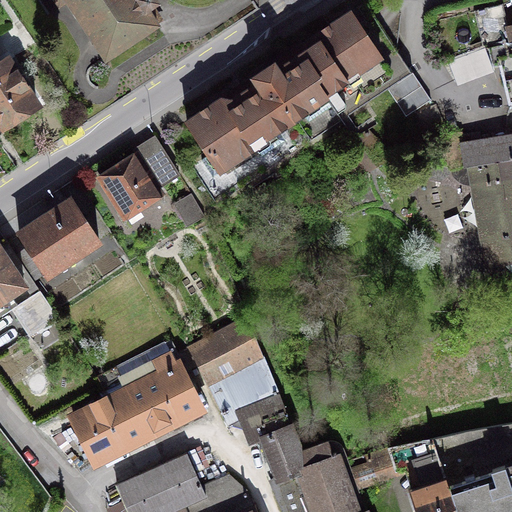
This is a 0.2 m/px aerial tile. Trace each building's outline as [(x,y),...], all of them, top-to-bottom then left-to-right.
[(62,0),(66,0),(105,58),(157,24),(146,9),(158,1),(156,0),(57,0),(59,3),(62,0)] [(207,189),(217,203),(387,89),(412,72),(397,50),(398,39),(392,43),(366,4),(362,3),(186,121),(209,154),(191,166),(204,184),(198,188),(201,192),(207,189)] [(485,47),(486,47),(502,44),(511,41),(507,27),(502,4),(474,11),(483,45),(484,44),(485,47)] [(511,41),(502,44),(505,56),(499,57),(509,103),(511,102),(511,43),(511,41)] [(484,44),(483,45),(447,58),(455,80),(492,66),(486,47),(485,47),(484,44)] [(0,123),(36,101),(8,58),(0,63),(0,123)] [(431,106),(412,72),(387,89),(399,119),(416,112),(431,106)] [(431,106),(416,112),(426,137),(447,128),(436,104),(431,106)] [(348,140),(359,171),(389,153),(368,129),(348,140)] [(511,135),(481,141),(480,133),(462,135),(461,133),(440,137),(442,150),(451,168),(469,165),(511,158),(511,135)] [(150,156),(167,182),(179,174),(163,148),(150,156)] [(123,214),(160,191),(149,174),(154,171),(146,159),(141,162),(136,155),(100,178),(123,214)] [(511,158),(469,165),(487,257),(511,252),(511,158)] [(8,242),(16,237),(20,234),(46,275),(99,240),(71,198),(19,233),(7,241),(8,242)] [(8,242),(32,279),(40,274),(16,237),(8,242)] [(8,242),(7,241),(0,245),(0,304),(2,307),(9,302),(5,297),(24,284),(30,292),(38,287),(32,279),(8,242)] [(57,316),(40,291),(12,309),(29,334),(57,316)] [(209,383),(211,382),(263,355),(246,315),(188,345),(209,383)] [(104,390),(123,381),(147,429),(197,404),(174,358),(178,356),(170,339),(97,376),(104,390)] [(242,413),(280,396),(263,355),(211,382),(230,418),(242,413)] [(89,459),(147,429),(123,381),(104,390),(64,410),(66,417),(73,414),(85,438),(80,440),(89,459)] [(280,396),(242,413),(253,441),(260,438),(275,476),(268,480),(274,492),(295,484),(290,471),(299,468),(303,466),(297,450),(301,449),(286,411),(280,396)] [(511,511),(511,422),(433,438),(446,477),(457,511),(511,511)] [(389,430),(378,433),(381,446),(392,443),(389,430)] [(457,511),(446,477),(433,438),(388,447),(369,453),(370,457),(367,460),(367,462),(352,467),(358,486),(412,468),(410,462),(415,461),(424,485),(409,490),(415,511),(457,511)] [(301,450),(301,449),(297,450),(303,466),(299,468),(290,471),(295,484),(274,492),(282,511),(366,511),(342,445),(336,441),(329,440),(301,450)] [(168,511),(206,495),(202,487),(187,452),(116,484),(128,511),(168,511)] [(213,511),(244,511),(254,507),(247,490),(229,475),(202,487),(206,495),(213,511)] [(213,511),(206,495),(168,511),(213,511)]
